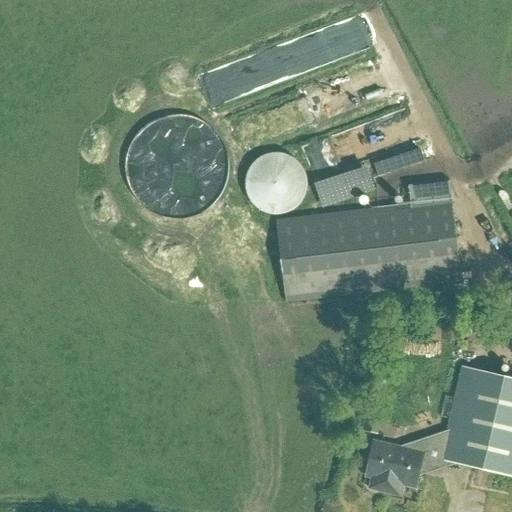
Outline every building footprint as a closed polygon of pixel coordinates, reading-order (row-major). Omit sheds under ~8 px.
[(254,206),(258,210),(260,212),(273,216),(278,217),(282,216),(286,216),(291,214),(295,211),(299,208),(302,205),(306,200),(307,195),(308,192),(308,185),(308,179),(306,173),(304,170),(301,164),(292,157),(286,155),(281,154),(276,154),(270,154),(264,156),(259,159),(255,163),(251,168),(248,173),(247,180),(246,187),(247,193),(250,200),(254,206)] [(410,186),(412,206),(453,201),(451,181),(410,186)] [(288,304),(463,282),(453,201),(278,222),(288,304)] [(444,326),(444,341),(461,341),(461,326),(444,326)] [(391,375),(393,365),(380,363),(378,373),(391,375)] [(448,431),(399,448),(375,443),(367,477),(371,478),(367,490),(400,499),(404,486),(417,488),(419,478),(458,465),(511,477),(511,378),(463,367),(455,400),(446,397),(440,418),(451,421),(448,431)]
